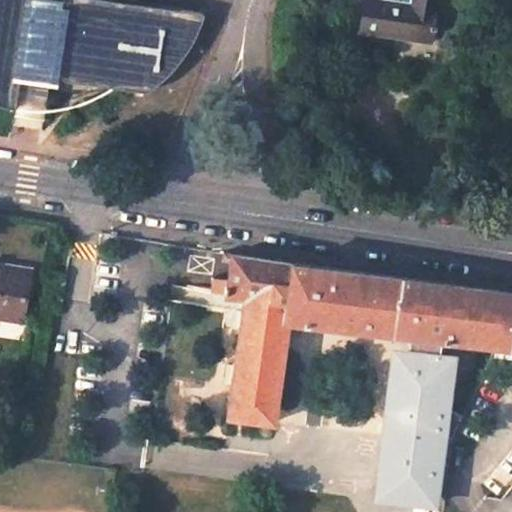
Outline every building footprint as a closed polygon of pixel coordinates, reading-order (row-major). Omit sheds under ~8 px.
[(0,0),(0,91),(9,94),(15,60),(26,0),(0,0)] [(26,0),(15,60),(45,65),(57,0),(26,0)] [(168,67),(175,57),(177,55),(184,44),(192,30),(199,10),(141,0),(57,0),(45,65),(43,79),(53,80),(138,94),(145,89),(158,77),(168,67)] [(440,27),(436,26),(440,0),(417,0),(417,4),(390,0),(367,0),(363,30),(433,41),(435,32),(438,33),(440,27)] [(341,57),(343,43),(332,42),(329,55),(341,57)] [(441,338),(488,343),(511,345),(511,290),(376,274),(231,253),(226,294),(244,296),(226,415),(272,422),(288,320),(409,334),(441,338)] [(0,272),(0,324),(23,329),(32,278),(0,272)] [(51,279),(47,305),(63,307),(67,282),(51,279)] [(441,338),(409,334),(408,349),(397,348),(379,498),(431,504),(433,486),(445,487),(450,445),(463,416),(443,405),(448,354),(440,354),(441,338)]
